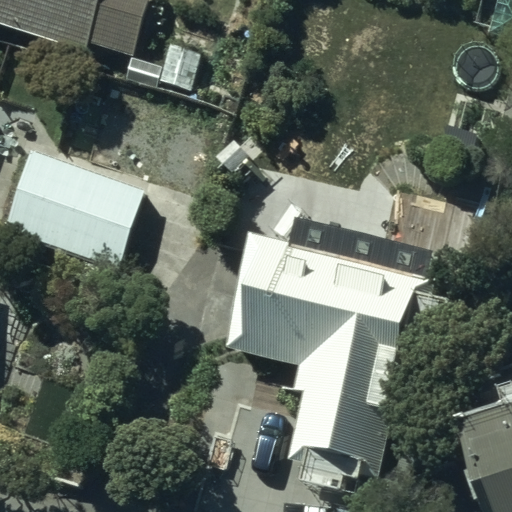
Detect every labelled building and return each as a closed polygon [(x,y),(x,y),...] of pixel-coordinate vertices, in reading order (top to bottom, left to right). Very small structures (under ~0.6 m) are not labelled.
[(0,0),(0,37),(92,62),(94,54),(134,65),(151,0),(0,0)] [(210,57),(172,46),(159,92),(197,102),(210,57)] [(148,200),(40,165),(15,245),(122,280),(148,200)] [(437,291),(255,257),(231,363),(301,379),(296,398),(307,401),(291,471),(380,491),(391,423),(408,426),(437,291)] [(511,511),(511,426),(463,443),(485,511),(511,511)]
